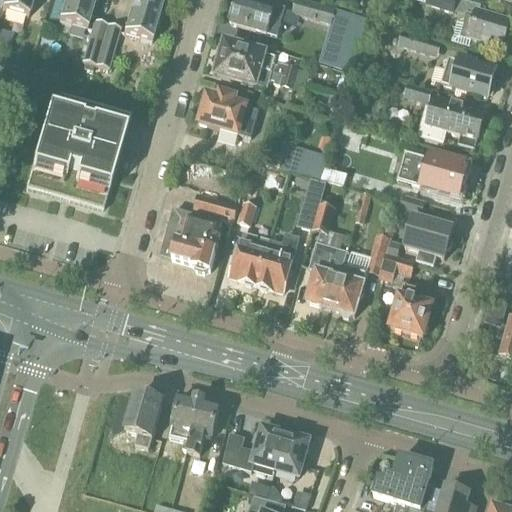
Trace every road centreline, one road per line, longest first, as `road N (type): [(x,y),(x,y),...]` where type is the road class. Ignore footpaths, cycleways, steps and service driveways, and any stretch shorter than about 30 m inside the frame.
road 1 (residential): [(289,344),(111,292),(125,272),(204,0)]
road 2 (residential): [(511,150),(442,388)]
road 3 (tertiary): [(280,377),(511,445)]
road 4 (residential): [(168,345),(174,383),(363,438)]
road 5 (residential): [(442,388),(289,344)]
road 6 (residential): [(363,438),(511,480)]
road 7 (tertiary): [(5,453),(48,311)]
road 8 (tertiary): [(48,311),(168,345)]
